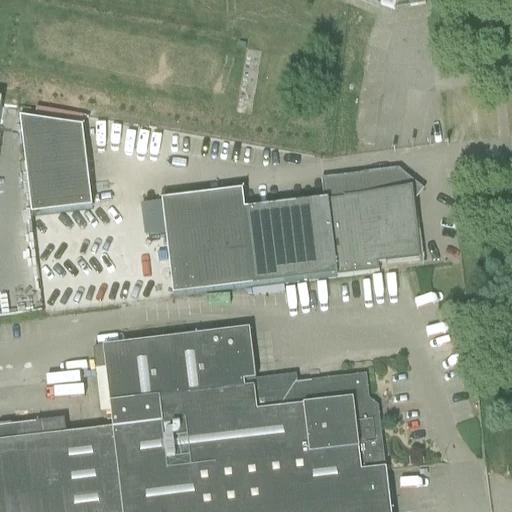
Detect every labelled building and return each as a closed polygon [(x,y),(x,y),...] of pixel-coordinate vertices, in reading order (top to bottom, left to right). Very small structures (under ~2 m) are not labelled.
[(381,0),(379,7),(393,12),(394,11),(397,0),(381,0)] [(423,0),(407,0),(409,9),(424,6),(423,0)] [(21,121),(32,217),(92,210),(83,130),(21,121)] [(326,201),(242,211),(239,194),(165,203),(168,233),(175,297),(378,275),(377,266),(419,261),(411,193),(414,189),(407,183),(405,187),(391,176),(324,184),(326,201)] [(62,422),(0,429),(0,511),(389,511),(388,497),(379,425),(370,418),(363,419),(362,411),(369,403),(366,378),(336,381),(330,389),(296,393),(294,377),(242,383),(236,334),(248,333),(248,332),(91,351),(94,373),(104,371),(111,431),(64,437),(62,422)]
